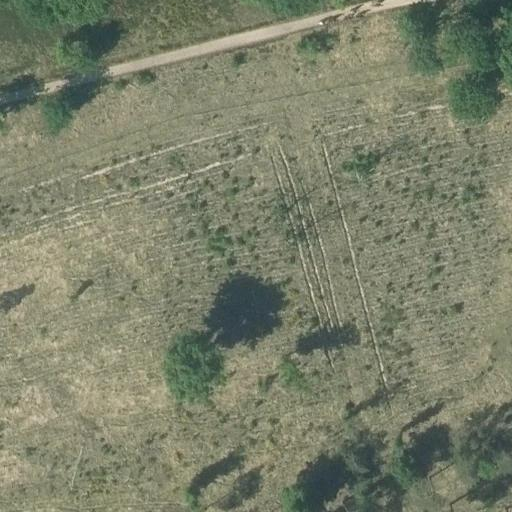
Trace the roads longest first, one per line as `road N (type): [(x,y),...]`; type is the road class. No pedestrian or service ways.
road 1 (track): [(451,0),(0,110)]
road 2 (unknown): [(395,0),(0,97)]
